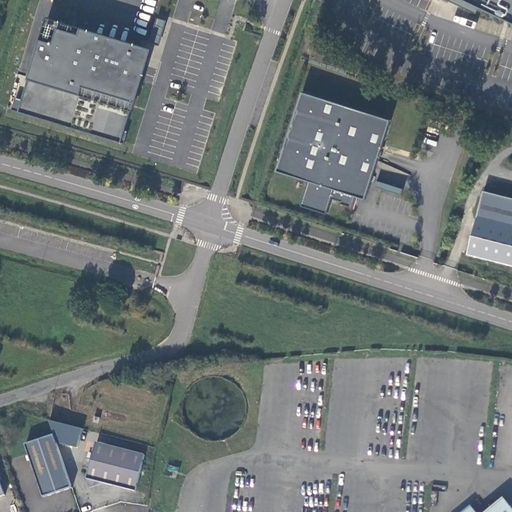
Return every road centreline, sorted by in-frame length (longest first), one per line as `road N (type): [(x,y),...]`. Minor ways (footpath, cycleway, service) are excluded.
road 1 (unclassified): [(511,321),(210,225)]
road 2 (unclassified): [(0,401),(164,353),(181,333),(192,290)]
road 3 (unclassified): [(210,225),(286,0)]
road 4 (unclassified): [(210,225),(0,164)]
road 5 (unclassified): [(192,290),(0,238)]
